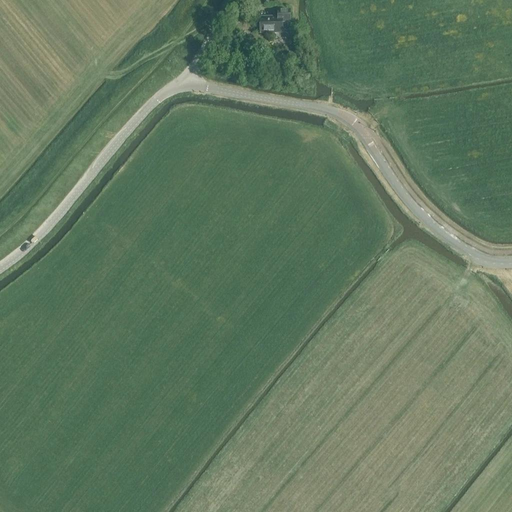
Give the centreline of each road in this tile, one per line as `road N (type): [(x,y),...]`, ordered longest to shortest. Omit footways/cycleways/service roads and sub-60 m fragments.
road 1 (unclassified): [(511,261),(478,258),(418,213),(340,114),(182,86)]
road 2 (unclassified): [(0,267),(47,227),(152,101),(182,86)]
